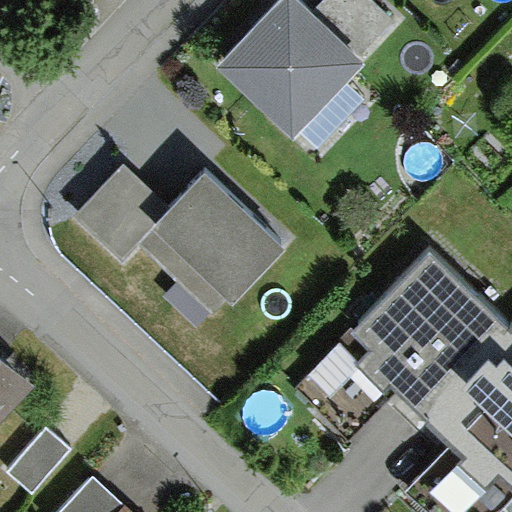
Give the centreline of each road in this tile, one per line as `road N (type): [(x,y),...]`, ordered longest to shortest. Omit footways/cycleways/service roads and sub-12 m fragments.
road 1 (residential): [(264,511),(0,276)]
road 2 (residential): [(161,0),(55,113)]
